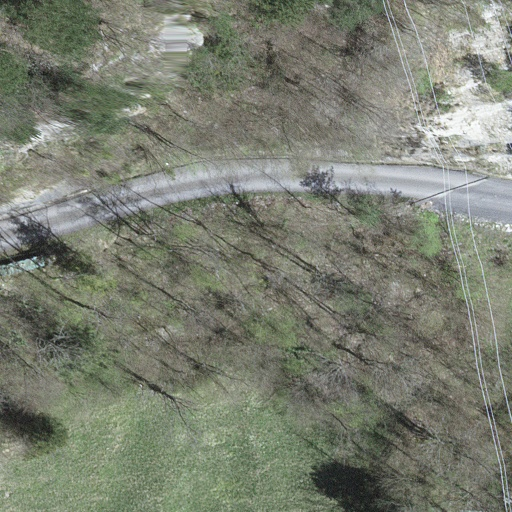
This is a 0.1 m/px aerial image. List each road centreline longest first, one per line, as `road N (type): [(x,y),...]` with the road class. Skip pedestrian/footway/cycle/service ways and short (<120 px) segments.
road 1 (track): [(511,209),(332,170),(146,194),(0,232)]
road 2 (trunk): [(0,292),(106,511)]
